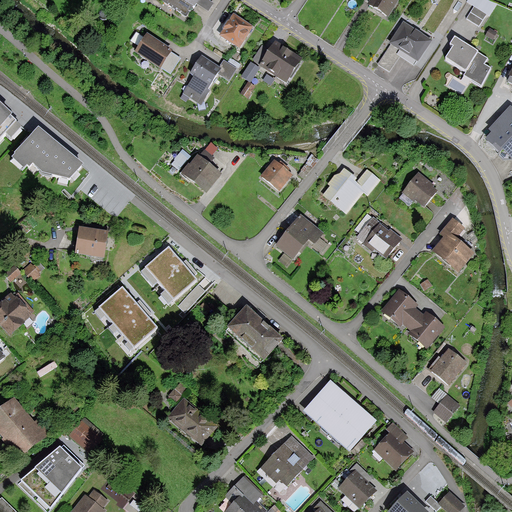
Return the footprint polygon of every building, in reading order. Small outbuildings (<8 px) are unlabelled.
[(202,0),(152,0),(189,22),(202,0)] [(395,0),(393,0),(368,0),(366,3),(387,15),(395,0)] [(466,21),(477,27),(484,15),(472,9),(466,21)] [(250,26),(231,13),(215,35),(234,49),(250,26)] [(401,26),(389,44),(413,61),(425,43),(401,26)] [(171,50),(146,33),(133,53),(158,70),(171,50)] [(452,39),(439,61),(462,74),(475,52),(452,39)] [(301,59),(272,40),(257,63),(285,83),(301,59)] [(221,70),(201,58),(182,88),(202,101),(221,70)] [(251,65),(244,80),(254,85),(261,69),(251,65)] [(18,123),(0,107),(0,140),(6,135),(12,140),(21,129),(16,125),(18,123)] [(511,118),(506,114),(486,138),(511,159),(511,118)] [(84,166),(40,129),(16,155),(17,156),(14,159),(24,168),(27,165),(31,168),(34,165),(44,174),(72,179),(84,166)] [(223,174),(198,155),(180,178),(205,197),(223,174)] [(292,176),(275,162),(259,181),(276,195),(292,176)] [(345,169),(322,196),(344,215),(367,189),(345,169)] [(440,189),(418,174),(403,194),(425,210),(440,189)] [(308,209),(283,241),(299,253),(316,232),(326,240),(334,230),(308,209)] [(400,240),(374,220),(359,239),(385,259),(400,240)] [(108,231),(80,227),(76,254),(104,258),(108,231)] [(476,251),(443,228),(426,252),(460,275),(476,251)] [(169,249),(142,273),(153,285),(158,281),(166,290),(161,294),(170,304),(196,280),(169,249)] [(31,278),(39,274),(34,265),(26,269),(31,278)] [(199,285),(178,306),(186,313),(205,291),(199,285)] [(95,313),(102,321),(106,317),(113,326),(109,329),(114,335),(118,331),(129,344),(126,347),(130,352),(157,329),(123,289),(95,313)] [(443,328),(398,292),(380,314),(426,350),(443,328)] [(16,296),(0,309),(0,321),(10,332),(31,313),(16,296)] [(246,306),(225,330),(260,361),(281,338),(246,306)] [(466,364),(449,349),(430,371),(447,386),(466,364)] [(330,381),(304,411),(350,451),(376,420),(330,381)] [(447,396),(434,411),(446,421),(459,406),(447,396)] [(218,423),(186,398),(169,420),(201,445),(218,423)] [(15,402),(0,414),(0,431),(21,456),(45,436),(15,402)] [(72,437),(92,455),(105,440),(85,422),(72,437)] [(404,441),(409,436),(393,422),(386,429),(390,433),(374,450),(397,470),(415,451),(404,441)] [(292,437),(261,469),(285,492),(317,460),(292,437)] [(61,450),(22,482),(51,509),(83,469),(61,450)] [(356,470),(369,482),(372,478),(357,464),(349,472),(352,474),(356,470)] [(369,482),(356,470),(352,474),(339,488),(360,508),(377,490),(369,482)] [(263,493),(245,476),(226,496),(233,502),(224,511),(281,511),(273,504),(267,510),(256,499),(263,493)] [(85,497),(73,511),(103,511),(101,510),(108,501),(96,491),(89,500),(85,497)] [(429,511),(408,491),(387,511),(429,511)] [(450,492),(439,503),(442,505),(448,511),(458,511),(465,505),(450,492)] [(437,511),(442,505),(439,503),(431,496),(426,502),(437,511)] [(17,511),(3,498),(0,501),(0,511),(17,511)] [(126,507),(131,511),(140,511),(144,508),(134,499),(126,507)] [(320,507),(324,511),(333,511),(321,500),(314,508),(317,511),(320,507)]
